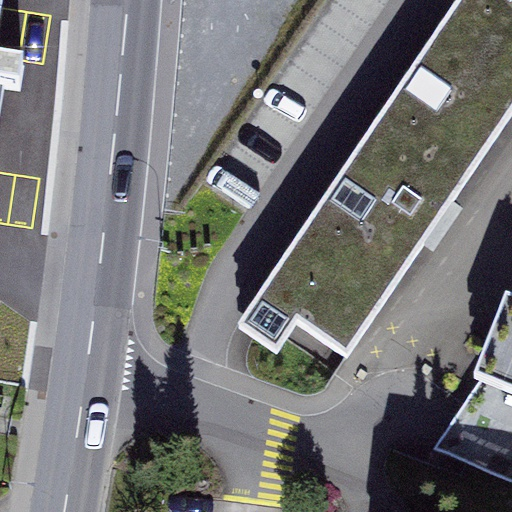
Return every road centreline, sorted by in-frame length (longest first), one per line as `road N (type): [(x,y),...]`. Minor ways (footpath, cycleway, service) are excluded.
road 1 (primary): [(125,0),(107,210),(63,511)]
road 2 (unknown): [(162,398),(426,0)]
